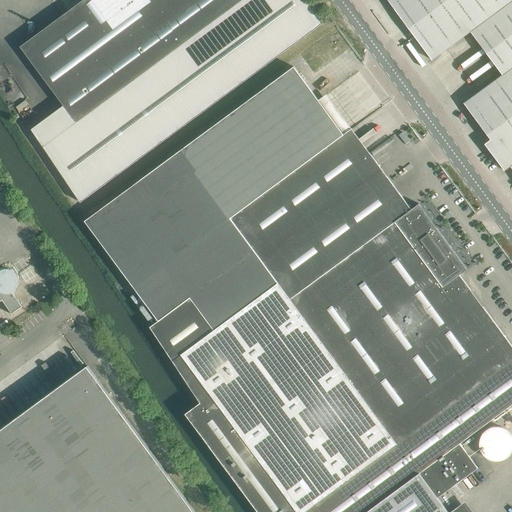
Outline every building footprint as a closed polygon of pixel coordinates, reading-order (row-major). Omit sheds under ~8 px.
[(85,0),(21,47),(65,107),(32,131),(81,202),(323,23),(306,0),(85,0)] [(485,144),(499,162),(511,152),(511,0),(388,0),(433,60),(471,31),(503,75),(465,103),(491,139),(485,144)] [(186,413),(259,511),(473,511),(465,500),(449,511),(438,497),(478,468),(460,443),(511,404),(511,345),(460,275),(466,270),(419,203),(412,209),(303,59),(88,218),(150,326),(201,402),(186,413)] [(511,152),(499,162),(505,170),(511,166),(511,167),(511,152)] [(0,300),(1,300),(4,293),(7,293),(10,292),(13,290),(15,287),(17,284),(17,281),(17,276),(15,274),(13,271),(10,269),(6,268),(3,268),(0,269),(0,300)] [(195,511),(88,365),(0,430),(0,511),(195,511)]
